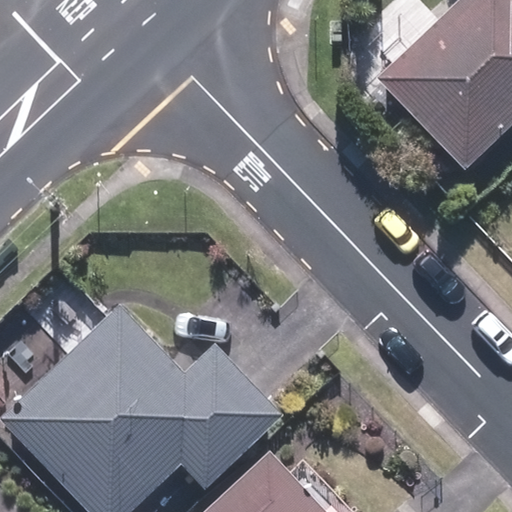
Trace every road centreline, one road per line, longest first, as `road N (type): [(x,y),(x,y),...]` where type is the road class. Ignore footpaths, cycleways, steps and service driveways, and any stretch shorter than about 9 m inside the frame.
road 1 (residential): [(511,401),(193,76),(128,20)]
road 2 (secondary): [(0,141),(128,20)]
